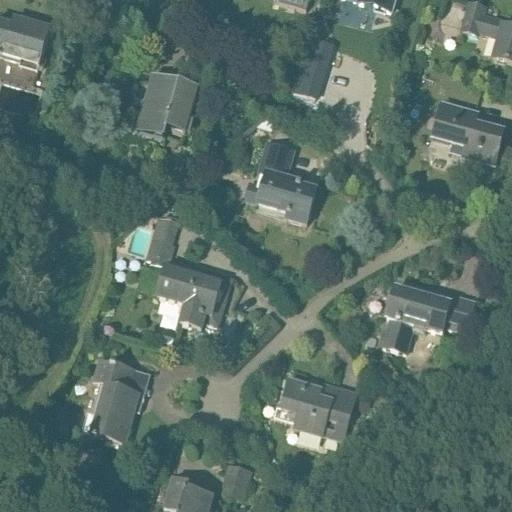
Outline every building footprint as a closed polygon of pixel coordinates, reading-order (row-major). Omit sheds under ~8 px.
[(282,0),(281,8),(307,16),(311,0),(282,0)] [(390,19),(395,0),(337,0),(338,1),(360,7),(359,11),(390,19)] [(442,15),(446,0),(432,0),(428,16),(435,18),(437,13),(442,15)] [(447,17),(462,21),(465,9),(451,5),(447,17)] [(496,64),(511,69),(511,33),(511,29),(483,21),(485,13),(470,8),(461,39),(479,44),(480,39),(501,45),(496,64)] [(0,85),(32,94),(39,63),(45,65),(53,35),(15,23),(12,32),(0,28),(0,85)] [(296,80),(291,96),(318,105),(323,89),(296,80)] [(186,140),(199,93),(156,81),(139,141),(163,148),(167,135),(186,140)] [(476,128),(478,119),(443,109),(434,144),(466,153),(464,162),(495,171),(504,136),(476,128)] [(284,224),(308,230),(317,196),(302,191),(303,188),(286,184),(294,156),(268,148),(259,179),(265,180),(257,212),(285,220),(284,224)] [(168,209),(162,205),(156,209),(156,216),(162,219),(168,215),(168,209)] [(233,283),(195,272),(172,265),(176,250),(173,249),(178,230),(182,231),(183,227),(158,220),(145,264),(151,265),(150,269),(164,273),(156,304),(185,312),(181,329),(202,335),(203,330),(218,334),(233,283)] [(445,331),(466,338),(475,307),(453,301),(451,309),(423,301),(425,293),(406,288),(404,295),(396,293),(387,323),(391,324),(383,351),(402,357),(407,358),(415,331),(423,333),(443,339),(445,331)] [(492,313),(487,332),(500,336),(506,317),(492,313)] [(133,397),(139,376),(101,365),(95,388),(104,390),(89,440),(125,450),(139,399),(133,397)] [(344,447),(354,412),(358,399),(337,393),(335,399),(290,386),(282,414),(298,419),(294,433),(344,447)] [(370,403),(358,399),(354,412),(367,416),(370,403)] [(218,494),(244,502),(253,476),(227,467),(218,494)] [(210,511),(213,503),(204,501),(206,493),(174,484),(166,511),(210,511)]
